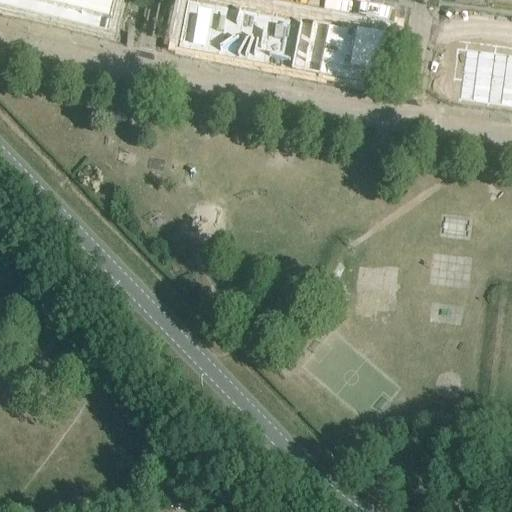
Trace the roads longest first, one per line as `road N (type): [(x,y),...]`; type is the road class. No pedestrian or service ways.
road 1 (tertiary): [(355,511),(0,153)]
road 2 (residential): [(404,121),(140,71)]
road 3 (residential): [(140,71),(0,37)]
road 4 (residential): [(419,0),(404,121)]
